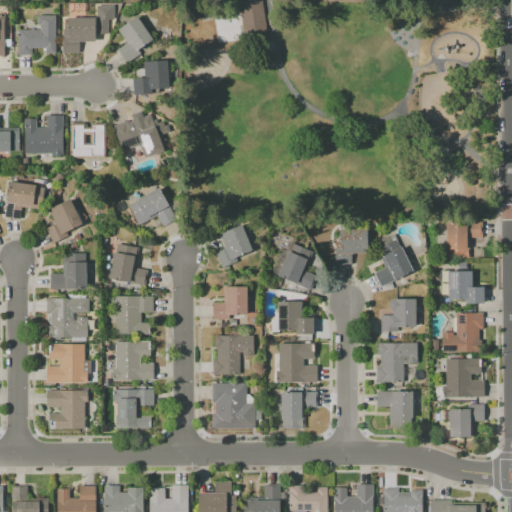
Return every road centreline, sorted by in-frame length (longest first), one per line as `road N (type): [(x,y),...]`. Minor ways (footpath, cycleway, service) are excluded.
road 1 (residential): [(502,474),(397,454),(20,453)]
road 2 (residential): [(184,456),(183,264)]
road 3 (residential): [(20,453),(23,269)]
road 4 (residential): [(348,454),(344,307)]
